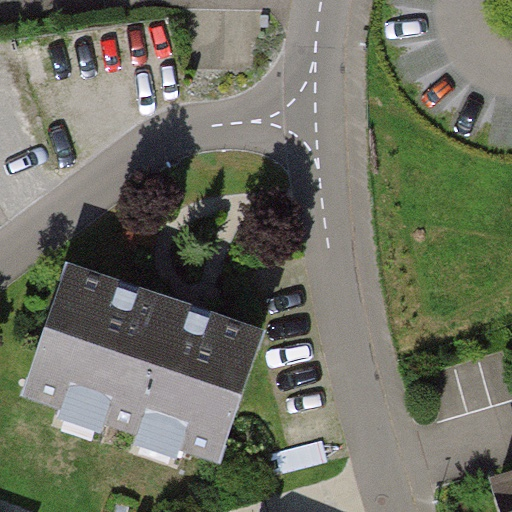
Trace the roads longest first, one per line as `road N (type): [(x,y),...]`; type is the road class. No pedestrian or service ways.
road 1 (residential): [(303,118),(393,511)]
road 2 (residential): [(303,118),(184,130),(0,262)]
